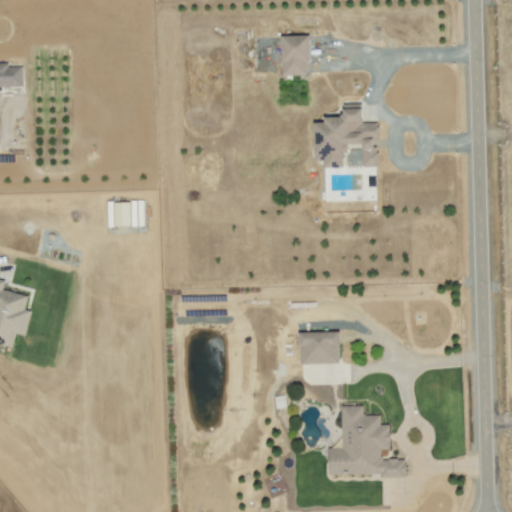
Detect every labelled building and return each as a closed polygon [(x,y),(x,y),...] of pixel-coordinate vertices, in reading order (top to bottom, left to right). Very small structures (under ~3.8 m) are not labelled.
[(309,76),(307,36),(280,37),(281,77),(309,76)] [(0,86),(22,86),(22,66),(8,67),(8,63),(0,63),(0,86)] [(344,168),(343,145),(361,144),(362,167),(377,167),(376,140),(378,140),(377,123),(361,123),(360,104),(341,104),(342,117),(323,117),(324,123),(313,123),(313,162),(322,162),(323,168),(344,168)] [(129,202),(113,203),(114,226),(130,226),(129,202)] [(0,343),(12,346),(14,334),(24,336),(29,310),(24,309),(27,295),(2,290),(4,280),(0,279),(0,343)] [(339,363),(338,332),(298,333),(299,364),(339,363)] [(327,476),(404,475),(404,459),(380,460),(380,450),(389,450),(389,424),(379,424),(379,415),(363,415),(362,406),(340,406),(341,449),(327,449),(327,476)]
